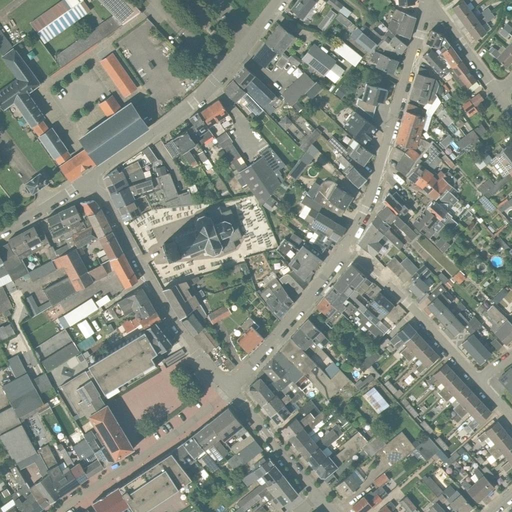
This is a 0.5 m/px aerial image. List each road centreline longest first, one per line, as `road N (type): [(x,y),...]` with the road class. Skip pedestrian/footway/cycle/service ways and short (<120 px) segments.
road 1 (residential): [(345,247),(377,194),(435,7)]
road 2 (residential): [(228,387),(172,321),(90,176)]
road 3 (residential): [(58,511),(228,387)]
road 4 (residential): [(345,247),(401,296),(476,382)]
road 5 (residential): [(228,387),(345,247)]
road 6 (residential): [(90,176),(224,70)]
road 7 (residential): [(316,496),(228,387)]
